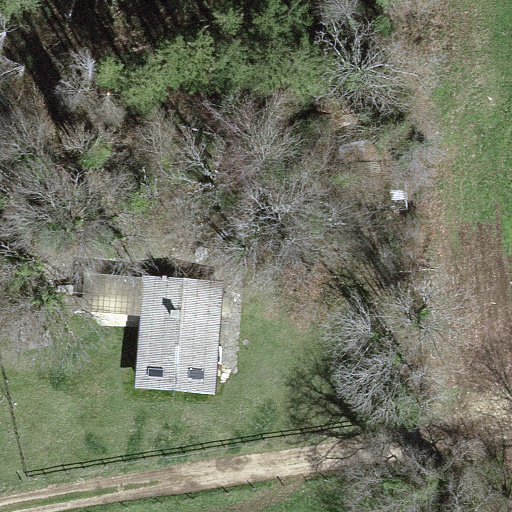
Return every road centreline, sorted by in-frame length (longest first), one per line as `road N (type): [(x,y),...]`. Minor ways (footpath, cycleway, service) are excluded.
road 1 (track): [(47,511),(361,452)]
road 2 (track): [(511,435),(361,452)]
